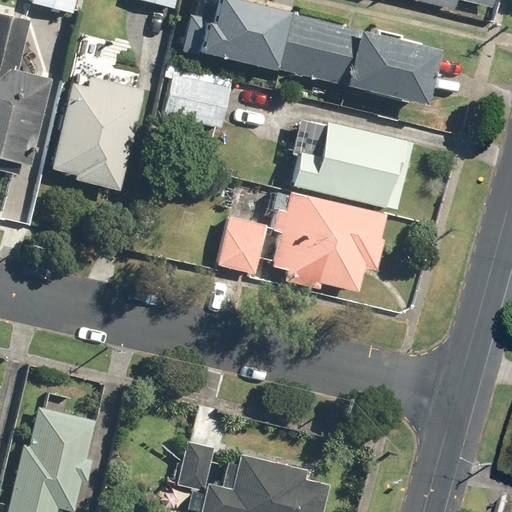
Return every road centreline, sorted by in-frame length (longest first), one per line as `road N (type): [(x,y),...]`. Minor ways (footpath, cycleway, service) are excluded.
road 1 (residential): [(0,286),(457,395)]
road 2 (residential): [(457,395),(511,198)]
road 3 (residential): [(426,511),(457,395)]
